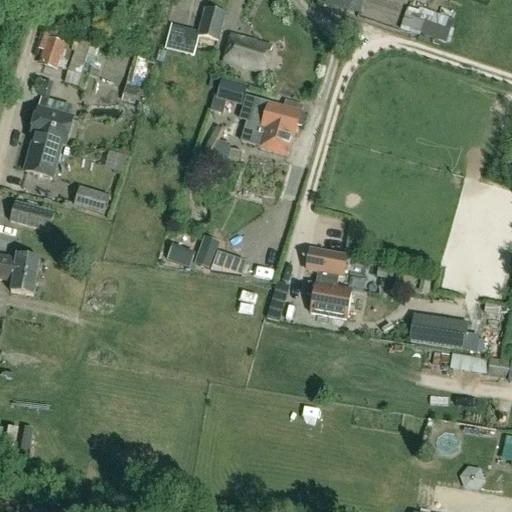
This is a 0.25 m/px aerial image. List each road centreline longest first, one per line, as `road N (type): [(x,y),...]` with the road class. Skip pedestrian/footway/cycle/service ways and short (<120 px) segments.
road 1 (track): [(307,202),(358,35),(511,81)]
road 2 (track): [(0,151),(45,0)]
